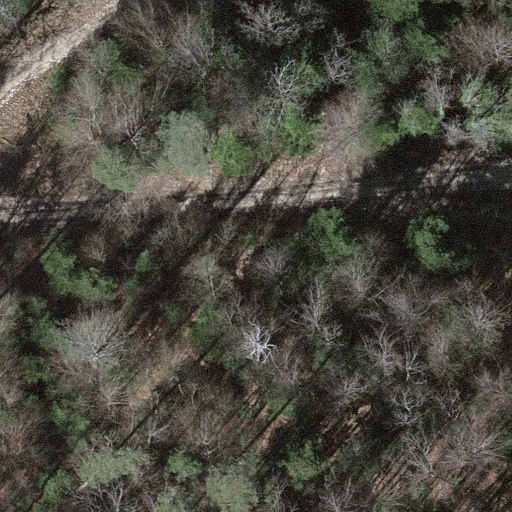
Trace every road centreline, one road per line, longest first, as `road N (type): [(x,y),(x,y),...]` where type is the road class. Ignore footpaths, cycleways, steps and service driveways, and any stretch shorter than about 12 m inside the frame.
road 1 (track): [(0,210),(511,179)]
road 2 (track): [(134,0),(72,37),(0,98)]
